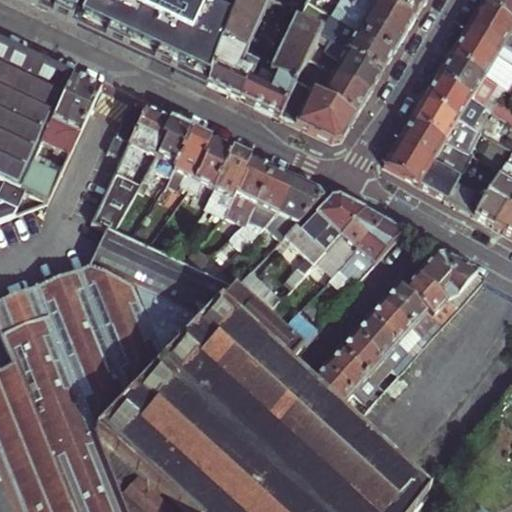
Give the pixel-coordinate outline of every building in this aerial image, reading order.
[(235,24),(238,14),(206,0),(25,0),(161,63),(168,66),(211,86),(227,44),(235,24)] [(243,0),(241,6),(267,19),(270,12),(273,5),(263,0),(243,0)] [(314,0),(311,6),(333,19),(397,56),(403,46),(408,38),(346,0),(314,0)] [(380,0),(377,6),(367,0),(346,0),(408,38),(413,29),(419,19),(387,0),(380,0)] [(387,0),(419,19),(425,9),(430,0),(387,0)] [(511,0),(486,0),(484,4),(511,21),(511,0)] [(511,21),(484,4),(478,15),(471,26),(511,51),(511,21)] [(264,26),(267,19),(241,6),(238,14),(235,24),(260,36),(264,26)] [(303,19),(297,16),(292,27),(287,37),(313,50),(320,35),(302,24),(303,19)] [(333,19),(323,37),(331,42),(385,75),(392,63),(397,56),(333,19)] [(235,24),(227,44),(251,55),(256,43),(260,36),(235,24)] [(511,66),(511,51),(471,26),(469,30),(464,37),(511,66)] [(313,50),(287,37),(283,45),(279,54),(306,67),(313,50)] [(500,86),(511,66),(464,37),(458,47),(453,57),(500,86)] [(76,77),(0,42),(0,181),(9,186),(2,203),(23,212),(31,194),(23,191),(37,162),(42,151),(76,77)] [(381,82),(385,75),(331,42),(325,54),(343,64),(337,75),(336,76),(356,88),(358,85),(373,94),(381,82)] [(243,101),(253,80),(256,73),(262,60),(251,55),(227,44),(211,86),(228,94),(243,101)] [(300,81),(306,67),(279,54),(275,62),(271,72),(298,85),(300,81)] [(506,90),(500,86),(453,57),(446,68),(440,78),(494,111),(511,122),(511,109),(499,102),(506,90)] [(271,72),(265,70),(259,83),(249,103),(269,113),(283,120),(298,85),(271,72)] [(364,110),(373,94),(358,85),(356,88),(336,76),(330,87),(326,80),(314,73),(307,85),(359,118),(364,110)] [(42,151),(70,165),(106,91),(90,84),(76,77),(42,151)] [(494,111),(440,78),(433,89),(427,100),(481,133),(494,111)] [(256,81),(253,80),(243,101),(246,102),(249,103),(259,83),(256,81)] [(346,139),(359,118),(300,81),(298,85),(283,120),(307,131),(336,145),(346,139)] [(427,100),(423,107),(414,121),(468,154),(481,133),(427,100)] [(129,102),(107,153),(128,162),(151,112),(129,102)] [(142,157),(142,151),(157,158),(159,159),(169,142),(165,140),(174,122),(159,116),(151,112),(128,162),(98,225),(113,231),(117,234),(143,185),(131,180),(133,176),(142,157)] [(468,154),(414,121),(408,132),(401,144),(454,176),(468,154)] [(159,175),(172,181),(175,175),(196,132),(187,128),(174,122),(165,140),(169,142),(159,159),(157,158),(143,185),(152,189),(159,175)] [(203,136),(196,132),(175,175),(167,191),(178,197),(181,190),(189,193),(196,177),(198,178),(208,158),(206,157),(213,141),(203,136)] [(198,178),(196,177),(189,193),(200,198),(204,189),(216,194),(235,151),(223,145),(213,141),(206,157),(208,158),(198,178)] [(480,191),(454,176),(401,144),(394,155),(387,167),(478,218),(490,197),(480,191)] [(246,155),(235,151),(216,194),(209,208),(205,214),(224,223),(225,222),(227,220),(238,196),(240,198),(251,179),(245,176),(254,159),(246,155)] [(251,179),(240,198),(238,196),(227,220),(225,222),(243,230),(250,222),(276,170),(265,164),(254,159),(245,176),(251,179)] [(490,197),(478,218),(487,223),(496,228),(508,209),(511,211),(511,161),(503,175),(496,187),(490,197)] [(51,203),(65,174),(37,162),(23,191),(31,194),(51,203)] [(285,174),(276,170),(250,222),(229,246),(241,256),(263,231),(279,214),(281,215),(290,199),(286,197),(295,178),(285,174)] [(286,197),(290,199),(281,215),(279,214),(263,231),(281,247),(284,244),(328,199),(321,190),(313,187),(295,178),(286,197)] [(480,191),(490,197),(496,187),(486,181),(480,191)] [(352,204),(344,200),(331,205),(328,199),(284,244),(305,264),(284,285),(293,293),(316,267),(366,212),(352,204)] [(511,211),(508,209),(496,228),(508,235),(511,237),(511,211)] [(377,218),(366,212),(316,267),(333,282),(386,223),(377,218)] [(347,302),(407,235),(396,229),(386,223),(333,282),(329,286),(347,302)] [(0,372),(0,511),(124,511),(120,502),(96,434),(237,288),(205,274),(188,266),(117,234),(113,231),(90,271),(0,304),(0,323),(16,366),(0,372)] [(197,255),(188,266),(205,274),(214,264),(197,255)] [(457,303),(480,276),(461,265),(446,257),(436,260),(421,278),(460,311),(463,308),(457,303)] [(252,277),(240,289),(271,317),(281,306),(252,277)] [(421,278),(415,285),(402,288),(446,327),(460,311),(421,278)] [(96,434),(120,502),(124,511),(416,511),(431,494),(357,425),(314,384),(292,363),(306,348),(288,332),(271,317),(240,289),(237,288),(96,434)] [(432,343),(446,327),(402,288),(395,295),(389,303),(432,343)] [(416,360),(432,343),(389,303),(382,310),(373,320),(412,356),(416,360)] [(303,315),(288,332),(306,348),(320,331),(303,315)] [(404,366),(412,356),(373,320),(365,328),(359,335),(402,375),(407,370),(404,366)] [(402,375),(359,335),(351,344),(343,352),(386,393),(402,375)] [(418,455),(443,474),(511,382),(511,342),(507,338),(418,455)] [(386,393),(343,352),(335,361),(328,368),(371,409),(386,393)] [(371,409),(328,368),(321,376),(314,384),(357,425),(371,409)]
